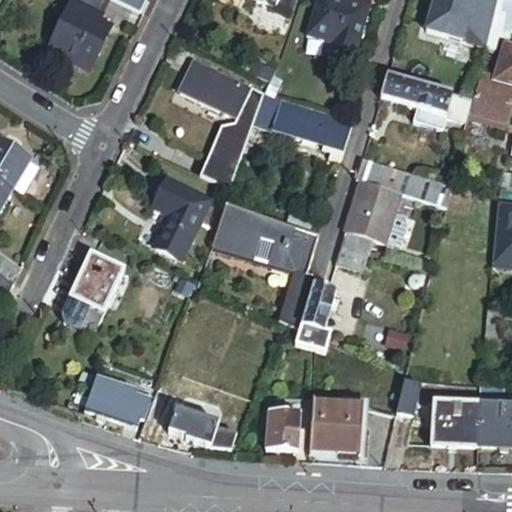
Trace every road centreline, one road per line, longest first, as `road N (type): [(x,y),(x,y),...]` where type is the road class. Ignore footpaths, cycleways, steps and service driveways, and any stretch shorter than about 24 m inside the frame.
road 1 (tertiary): [(177,495),(511,511)]
road 2 (residential): [(25,307),(106,148)]
road 3 (residential): [(106,148),(172,0)]
road 4 (tertiary): [(51,442),(177,495)]
road 5 (tertiary): [(177,495),(51,488)]
road 6 (residential): [(0,83),(106,148)]
